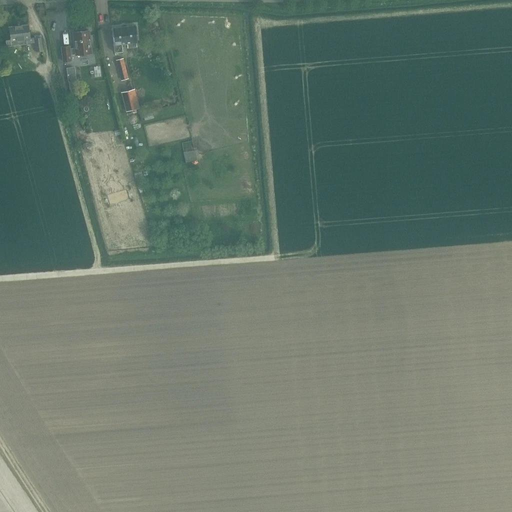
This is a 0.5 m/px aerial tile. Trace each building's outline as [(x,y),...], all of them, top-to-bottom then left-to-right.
[(10,40),(5,41),(6,47),(27,44),(35,43),(36,52),(43,51),(41,37),(30,38),(28,25),(9,27),(10,40)] [(136,47),(136,43),(137,43),(135,26),(111,28),(114,53),(123,52),(122,44),(126,44),(127,48),(136,47)] [(89,53),(91,53),(88,31),(72,32),(74,48),(69,49),(69,46),(60,47),(62,61),(70,61),(70,55),(77,54),(80,56),(86,56),(89,53)] [(123,59),(116,61),(121,81),(128,79),(123,59)] [(120,92),(125,112),(139,108),(134,89),(120,92)]
